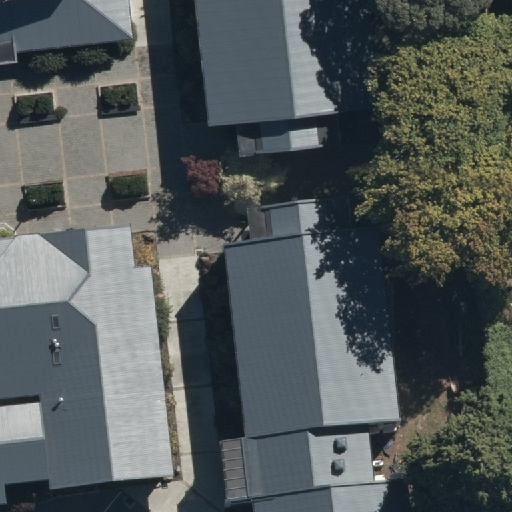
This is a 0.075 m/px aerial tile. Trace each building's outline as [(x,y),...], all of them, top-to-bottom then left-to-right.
[(128,0),(0,0),(0,59),(133,45),(128,0)] [(191,0),(207,126),(246,121),(250,156),(347,144),(344,122),(391,116),(376,0),(191,0)] [(511,0),(489,0),(497,75),(511,73),(511,0)] [(257,260),(228,263),(254,511),(406,511),(403,483),(375,486),(371,446),(406,442),(385,239),(347,243),(344,213),(253,222),(257,260)] [(0,490),(55,485),(54,474),(159,464),(135,229),(28,240),(34,301),(0,304),(0,490)]
